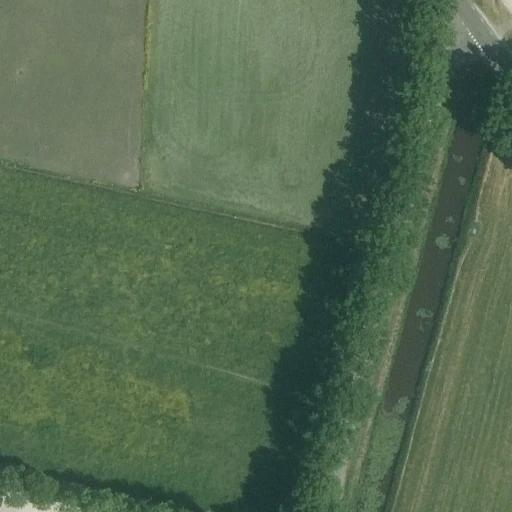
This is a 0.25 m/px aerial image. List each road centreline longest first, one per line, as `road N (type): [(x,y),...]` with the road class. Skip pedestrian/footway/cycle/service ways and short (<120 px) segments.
road 1 (unclassified): [(326,511),(462,7)]
road 2 (unclassified): [(144,511),(0,474)]
